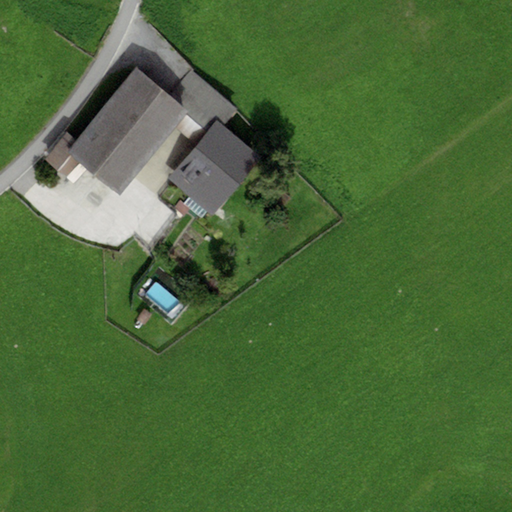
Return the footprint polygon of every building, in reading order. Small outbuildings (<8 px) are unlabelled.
[(169,96),(133,68),(76,141),(66,153),(77,162),(119,196),(173,127),(187,111),(169,96)] [(187,111),(173,127),(195,147),(216,121),(224,127),(237,111),(191,71),(169,96),(187,111)] [(195,147),(168,179),(213,216),(261,158),(224,127),(216,121),(195,147)] [(66,153),(76,141),(66,132),(43,160),(64,177),(77,162),(66,153)] [(173,323),(184,309),(156,286),(145,300),(173,323)]
